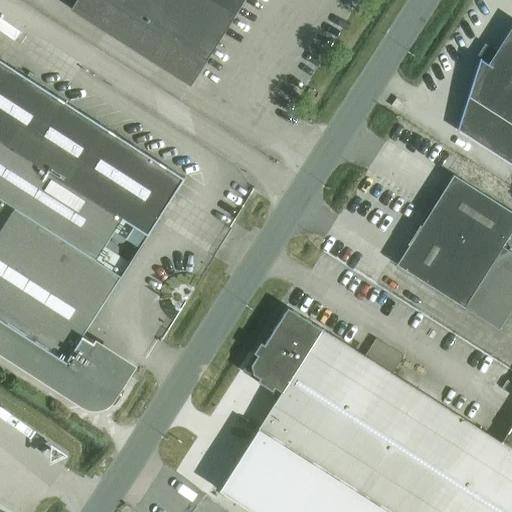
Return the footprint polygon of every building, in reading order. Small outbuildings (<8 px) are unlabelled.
[(77,0),(72,8),(192,85),(245,0),(77,0)] [(511,30),(490,64),(483,59),(484,58),(482,58),(459,130),(460,131),(460,130),(511,163),(511,30)] [(0,58),(0,347),(66,390),(84,401),(87,403),(95,404),(100,403),(104,402),(107,400),(112,395),(119,383),(131,365),(83,334),(148,233),(184,178),(0,58)] [(511,253),(503,248),(511,233),(511,210),(455,174),(398,264),(500,329),(511,309),(511,253)] [(283,391),(220,490),(254,511),(511,511),(511,426),(501,444),(288,308),(265,345),(261,342),(254,353),(258,355),(252,365),(254,373),(261,377),(259,381),(272,390),(275,386),(283,391)] [(404,356),(376,338),(365,355),(393,373),(404,356)]
